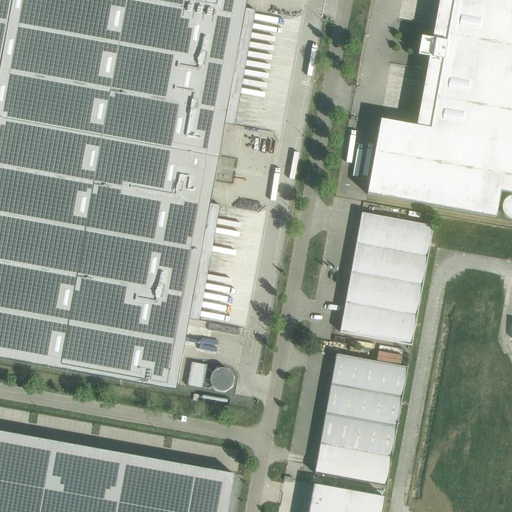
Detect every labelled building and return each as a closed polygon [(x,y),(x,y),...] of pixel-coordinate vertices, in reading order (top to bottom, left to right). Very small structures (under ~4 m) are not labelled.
[(0,0),(0,359),(176,391),(189,319),(195,320),(216,205),(210,204),(224,124),(231,125),(252,10),(245,9),(246,0),(0,0)] [(511,0),(439,0),(432,39),(421,37),(421,38),(422,38),(421,44),(418,44),(417,49),(420,49),(419,55),(418,55),(417,56),(429,58),(416,127),(380,120),(367,195),(496,218),(500,192),(511,194),(511,0)] [(361,213),(350,273),(422,286),(433,226),(361,213)] [(411,346),(422,286),(350,273),(340,333),(411,346)] [(336,354),(325,414),(397,427),(407,367),(336,354)] [(191,362),(187,386),(203,389),(207,365),(191,362)] [(397,427),(325,414),(314,474),(386,487),(397,427)] [(0,511),(227,511),(234,475),(0,432),(0,511)] [(381,511),(384,497),(314,484),(313,484),(313,485),(308,511),(381,511)]
